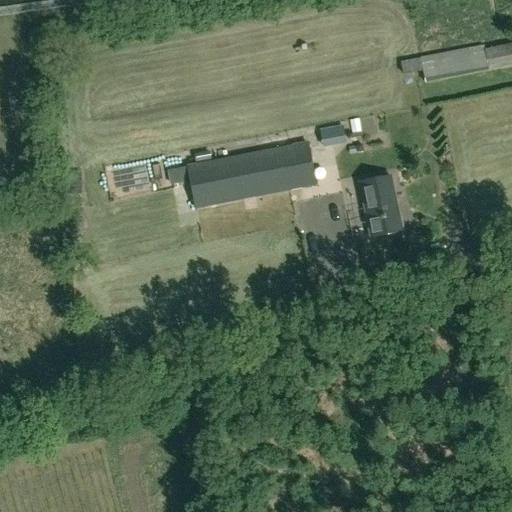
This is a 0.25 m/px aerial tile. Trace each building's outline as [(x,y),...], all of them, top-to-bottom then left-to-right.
[(421,58),(420,58),(425,85),(489,73),(489,72),(511,67),(511,44),(485,51),(484,46),(421,58)] [(342,126),(321,130),(323,145),(345,141),(342,126)] [(315,185),(307,144),(188,167),(188,168),(168,172),(171,185),(191,181),(196,209),(315,185)] [(210,153),(194,155),(196,163),(211,160),(210,153)] [(370,238),(402,232),(391,177),(359,184),(370,238)]
